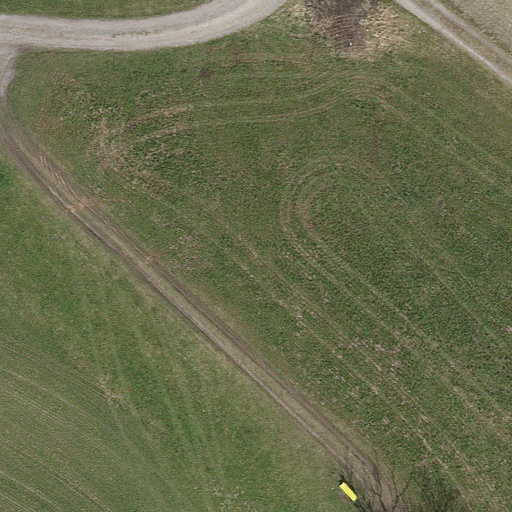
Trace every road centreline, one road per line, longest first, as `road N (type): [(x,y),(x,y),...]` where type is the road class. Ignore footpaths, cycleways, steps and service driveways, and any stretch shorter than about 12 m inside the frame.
road 1 (track): [(262,0),(228,24),(62,31),(0,22)]
road 2 (track): [(411,0),(511,79)]
